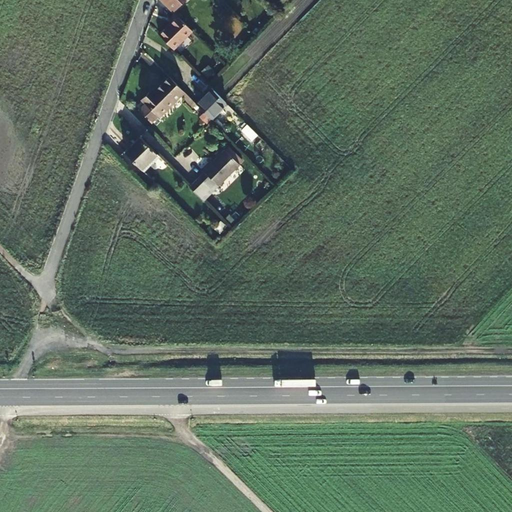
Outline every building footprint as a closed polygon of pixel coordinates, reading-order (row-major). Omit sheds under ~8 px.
[(196,0),(193,0),(187,7),(192,12),(200,3),(196,0)] [(171,20),(156,34),(171,49),(192,28),(175,10),(168,17),(171,20)] [(158,116),(183,91),(168,77),(150,95),(148,93),(141,100),(158,116)] [(210,89),(196,104),(211,118),(225,104),(210,89)] [(141,169),(157,154),(140,136),(124,151),(141,169)] [(211,191),(238,164),(224,150),(204,170),(205,172),(199,178),(211,191)]
